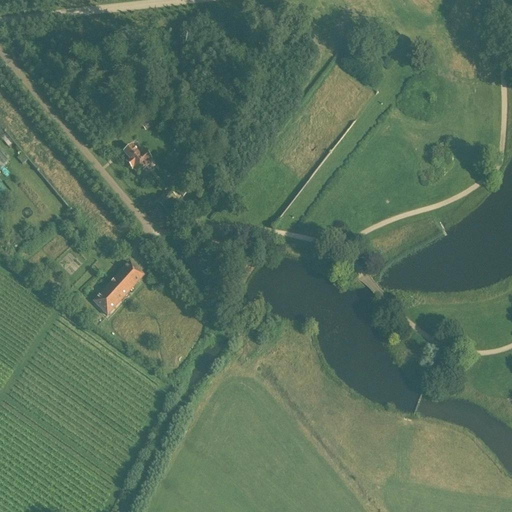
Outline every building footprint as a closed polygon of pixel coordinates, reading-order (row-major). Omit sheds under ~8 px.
[(147,116),(139,123),(144,131),(153,124),(147,116)] [(132,146),(123,153),(129,160),(126,162),(132,169),(133,169),(137,174),(149,164),(147,162),(149,160),(143,152),(140,155),(132,146)] [(0,169),(9,162),(0,151),(0,169)] [(19,160),(23,165),(28,161),(24,156),(19,160)] [(170,186),(182,196),(186,191),(175,181),(170,186)] [(177,198),(169,191),(157,204),(165,211),(177,198)] [(120,272),(111,283),(124,295),(134,285),(143,276),(128,263),(120,272)] [(116,271),(111,268),(106,275),(112,278),(116,271)] [(124,295),(111,283),(101,294),(101,293),(92,303),(107,316),(115,306),(124,295)]
